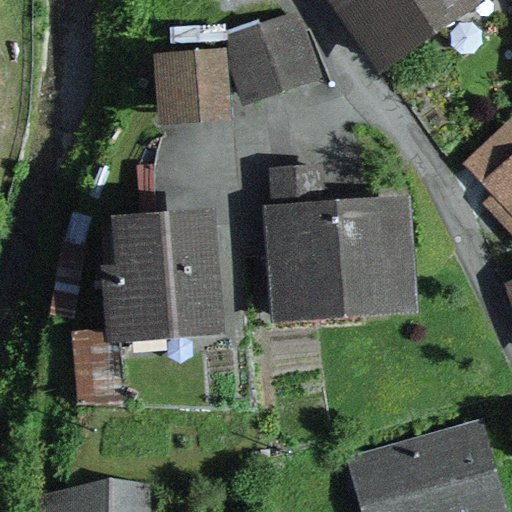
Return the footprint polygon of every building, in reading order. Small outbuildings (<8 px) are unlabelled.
[(458,0),(327,0),(371,59),(458,0)] [(292,22),(261,33),(279,84),(310,74),(292,22)] [(247,94),(279,84),(261,33),(230,44),(247,94)] [(165,55),(169,112),(229,107),(224,50),(165,55)] [(511,165),(495,182),(505,193),(489,205),(511,230),(511,165)] [(277,176),(283,266),(297,265),(299,304),(400,297),(395,213),(318,218),(315,173),(277,176)] [(128,233),(131,277),(113,279),(117,329),(207,321),(202,255),(230,253),(228,225),(128,233)] [(351,470),(362,511),(504,511),(482,432),(351,470)] [(145,511),(145,488),(69,501),(43,499),(39,511),(145,511)]
